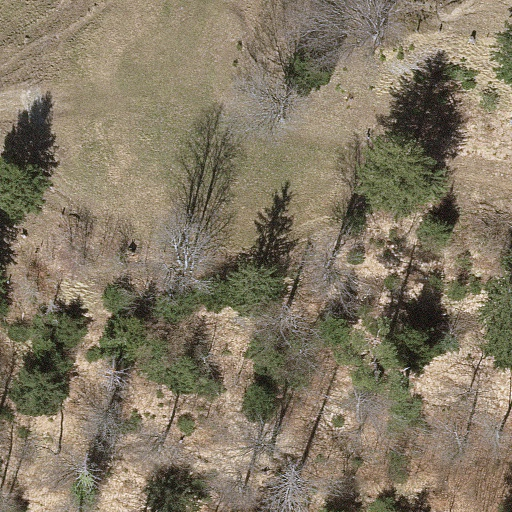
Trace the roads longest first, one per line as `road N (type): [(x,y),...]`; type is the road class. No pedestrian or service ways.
road 1 (track): [(511,177),(185,127)]
road 2 (track): [(185,127),(0,106)]
road 3 (track): [(185,127),(220,0)]
